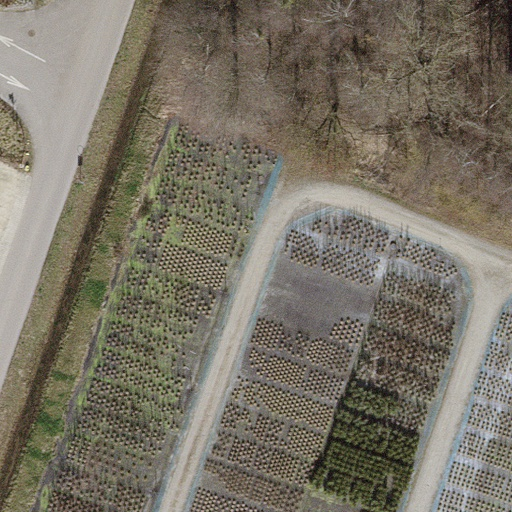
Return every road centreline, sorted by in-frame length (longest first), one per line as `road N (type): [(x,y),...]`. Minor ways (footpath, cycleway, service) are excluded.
road 1 (unknown): [(185,511),(274,253),(303,214),(327,201),(361,204),(511,255)]
road 2 (unclassified): [(0,326),(52,183),(62,85),(110,0)]
road 3 (unknown): [(511,270),(431,511)]
